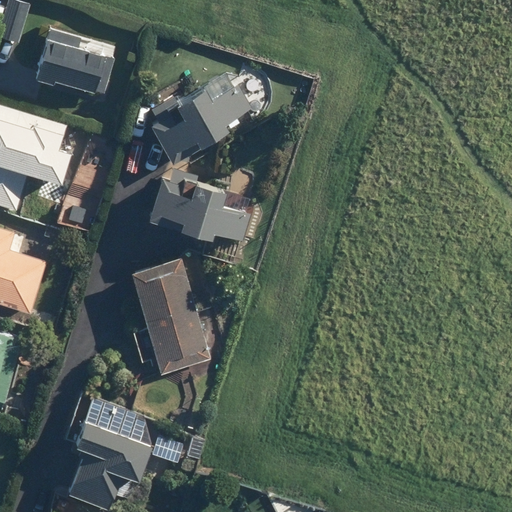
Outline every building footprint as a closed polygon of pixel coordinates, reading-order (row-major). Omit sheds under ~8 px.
[(34,1),(31,0),(3,0),(0,9),(0,33),(20,41),(34,1)] [(109,49),(56,21),(45,69),(102,81),(109,49)] [(206,132),(210,138),(239,120),(235,114),(255,102),(239,75),(219,88),(212,76),(153,112),(176,150),(206,132)] [(0,197),(21,202),(30,164),(53,169),(69,175),(76,144),(64,140),(70,121),(0,96),(0,197)] [(262,194),(253,193),(255,170),(233,167),(230,181),(221,177),(173,160),(156,210),(154,217),(213,232),(214,228),(249,237),(250,222),(260,222),(262,194)] [(23,246),(28,232),(0,221),(0,297),(34,310),(52,256),(23,246)] [(134,264),(151,324),(137,328),(146,357),(160,353),(165,368),(215,353),(184,249),(134,264)] [(0,404),(8,407),(30,332),(0,322),(0,404)] [(166,449),(162,437),(92,410),(78,446),(87,450),(72,488),(114,504),(129,466),(147,474),(148,486),(166,486),(165,478),(166,449)]
